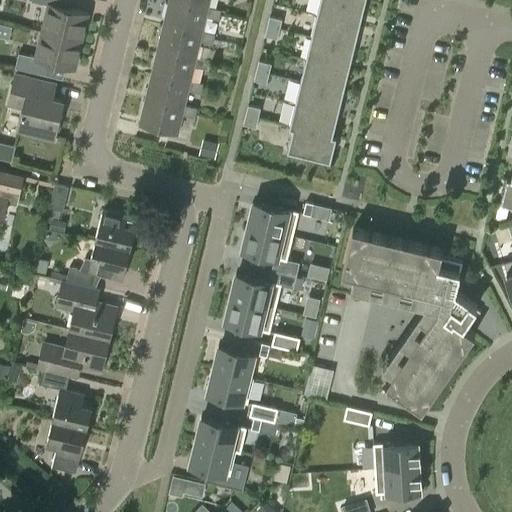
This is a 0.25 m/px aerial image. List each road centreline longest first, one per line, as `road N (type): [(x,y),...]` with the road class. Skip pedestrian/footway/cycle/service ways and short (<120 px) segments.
road 1 (residential): [(486,22),(432,9),(397,143),(399,177),(417,189),(436,187),(449,173),(471,84)]
road 2 (residential): [(121,478),(164,467),(226,206)]
road 3 (residential): [(121,478),(183,222),(180,206)]
road 4 (residential): [(180,206),(169,191),(111,175),(93,161),(126,0)]
road 5 (residential): [(511,351),(468,398),(457,431),(455,472),(467,511)]
